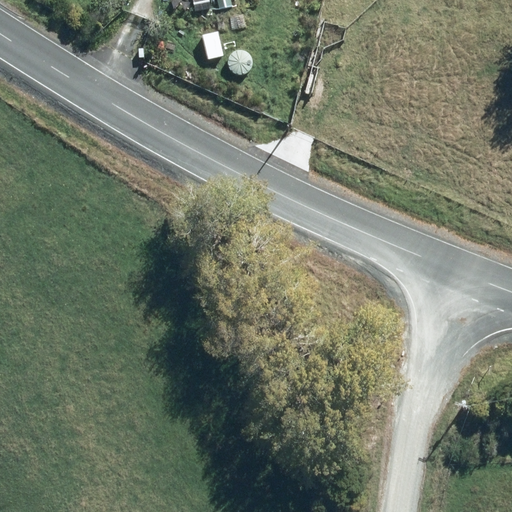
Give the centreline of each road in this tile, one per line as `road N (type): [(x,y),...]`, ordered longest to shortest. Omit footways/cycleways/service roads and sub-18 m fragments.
road 1 (tertiary): [(459,274),(244,179),(0,33)]
road 2 (unclassified): [(459,274),(385,511)]
